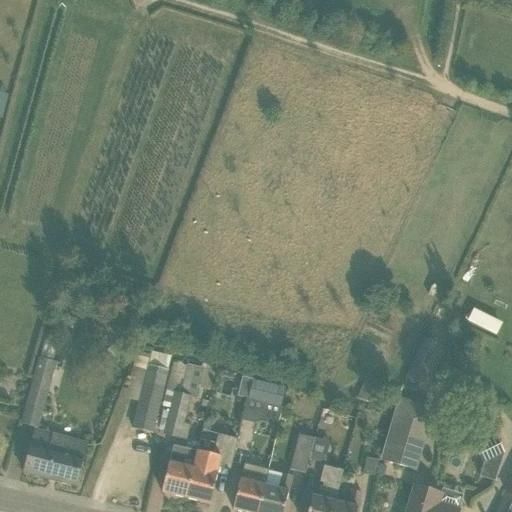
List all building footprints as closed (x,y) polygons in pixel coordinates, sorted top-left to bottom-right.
[(0,115),(4,117),(11,94),(0,90),(0,115)] [(59,311),(75,316),(78,306),(63,301),(59,311)] [(476,306),(469,320),(498,335),(505,322),(476,306)] [(159,405),(167,375),(171,357),(151,352),(133,428),(152,433),(159,405)] [(39,357),(26,407),(42,412),(55,362),(53,361),(39,357)] [(436,378),(450,384),(456,370),(443,364),(436,378)] [(183,427),(190,397),(196,398),(203,369),(187,365),(186,369),(182,368),(180,375),(178,375),(170,408),(164,436),(184,440),(187,428),(183,427)] [(285,388),(252,380),(248,401),(263,404),(259,419),(279,423),(282,408),(280,408),(285,388)] [(398,398),(381,461),(417,472),(434,409),(398,398)] [(75,487),(87,442),(35,429),(23,473),(75,487)] [(210,505),(219,467),(230,470),(237,439),(218,435),(213,455),(197,452),(186,499),(210,505)] [(305,474),(314,439),(298,435),(290,470),(305,474)] [(162,493),(186,499),(197,452),(182,449),(173,447),(162,493)] [(325,463),(327,453),(312,449),(309,459),(325,463)] [(362,474),(375,477),(378,461),(365,458),(362,474)] [(244,465),(233,510),(239,511),(257,511),(268,471),(244,465)] [(332,511),(335,503),(340,482),(342,472),(324,467),(320,483),(323,484),(319,499),(312,497),(308,511),(332,511)] [(257,511),(283,511),(292,477),(283,474),(279,490),(265,487),(268,471),(257,511)] [(511,477),(503,494),(511,498),(511,477)] [(458,511),(459,509),(441,504),(443,494),(414,485),(408,506),(404,505),(402,511),(458,511)] [(332,511),(356,511),(361,493),(352,491),(348,506),(335,503),(332,511)]
